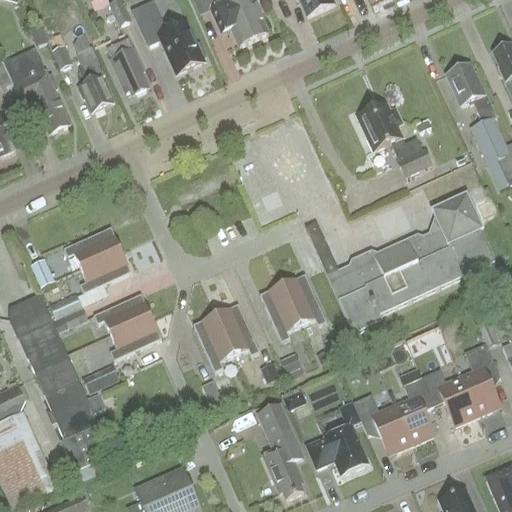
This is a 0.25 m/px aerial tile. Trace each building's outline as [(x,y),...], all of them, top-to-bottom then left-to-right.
[(87,0),(95,15),(109,8),(105,0),(87,0)] [(220,34),(230,29),(239,51),(269,38),(250,0),(235,0),(236,2),(211,13),(220,34)] [(297,0),(307,20),(335,8),(330,0),(297,0)] [(132,25),(121,2),(109,8),(120,31),(132,25)] [(131,15),(148,52),(161,46),(176,80),(205,67),(204,63),(206,62),(200,47),(197,48),(187,27),(167,35),(154,5),(131,15)] [(135,56),(128,42),(107,52),(111,62),(109,63),(125,97),(130,94),(133,100),(149,92),(142,78),(145,76),(135,56)] [(64,49),(52,54),(60,74),(73,68),(64,49)] [(501,71),(499,72),(505,86),(511,101),(511,51),(511,49),(494,56),(501,71)] [(77,58),(76,59),(85,77),(81,79),(85,87),(89,86),(78,91),(82,102),(85,103),(92,118),(114,108),(101,81),(105,79),(92,51),(91,52),(77,58)] [(70,129),(45,74),(35,52),(0,67),(0,86),(13,115),(35,105),(50,138),(70,129)] [(509,190),(511,188),(511,147),(506,150),(493,123),(497,121),(476,76),(474,77),(470,68),(446,79),(461,111),(473,106),(483,127),(471,132),(488,169),(497,165),(509,190)] [(405,182),(432,169),(425,154),(421,156),(416,144),(405,149),(396,131),(402,128),(395,113),(389,116),(386,109),(373,115),(372,113),(359,118),(360,120),(358,121),(368,141),(366,142),(372,155),(374,154),(375,156),(392,148),(400,166),(398,167),(405,182)] [(0,160),(15,154),(0,121),(0,120),(0,160)] [(419,137),(431,132),(427,124),(415,129),(419,137)] [(458,169),(470,164),(468,158),(456,163),(458,169)] [(462,199),(478,192),(468,170),(424,190),(435,214),(433,218),(434,221),(429,237),(423,240),(418,238),(378,256),(372,254),(351,263),(349,269),(338,274),(318,230),(307,235),(354,339),(383,326),(380,320),(495,267),(480,235),(482,228),(470,202),(462,199)] [(121,254),(111,232),(64,253),(68,262),(74,259),(81,273),(121,254)] [(131,277),(129,272),(121,254),(81,273),(87,287),(80,290),(84,298),(131,277)] [(55,285),(45,263),(30,269),(40,292),(55,285)] [(326,326),(305,279),(282,289),(301,330),(315,324),(318,330),(326,326)] [(301,330),(282,289),(260,299),(281,347),(290,343),(287,336),(301,330)] [(82,312),(76,298),(50,310),(56,324),(82,312)] [(112,473),(107,462),(93,431),(98,428),(40,299),(12,311),(12,323),(20,341),(18,342),(27,363),(28,363),(64,444),(65,455),(75,476),(55,485),(24,416),(0,426),(0,487),(11,511),(13,511),(53,495),(54,499),(112,473)] [(151,321),(141,299),(94,320),(98,329),(104,326),(111,340),(151,321)] [(260,356),(238,309),(216,319),(234,360),(248,354),(251,360),(260,356)] [(82,312),(56,324),(54,325),(59,337),(69,332),(69,333),(88,324),(82,312)] [(500,347),(487,318),(476,323),(488,352),(500,347)] [(234,360),(216,319),(193,329),(215,377),(223,373),(220,366),(234,360)] [(161,344),(157,335),(151,321),(111,340),(117,353),(110,356),(114,365),(161,344)] [(334,363),(347,358),(343,348),(330,353),(334,363)] [(511,353),(510,348),(502,351),(508,364),(508,365),(511,374),(511,353)] [(475,376),(461,382),(478,421),(500,412),(489,386),(500,382),(486,349),(467,358),(475,376)] [(321,369),(333,364),(329,355),(317,360),(321,369)] [(304,376),(295,358),(280,364),(289,383),(304,376)] [(265,372),(271,386),(280,382),(274,368),(265,372)] [(112,370),(82,382),(89,398),(118,385),(112,370)] [(478,421),(461,382),(447,388),(440,374),(422,382),(434,411),(444,406),(455,431),(478,421)] [(234,395),(227,380),(215,385),(222,401),(234,395)] [(423,415),(434,411),(422,382),(404,390),(410,404),(395,411),(412,450),(434,440),(423,415)] [(214,386),(202,391),(210,408),(221,403),(214,386)] [(0,416),(26,405),(18,388),(0,396),(0,416)] [(307,407),(302,395),(283,403),(288,415),(307,407)] [(106,412),(100,399),(89,403),(95,417),(106,412)] [(412,450),(395,411),(380,417),(372,399),(353,407),(361,426),(367,440),(378,435),(389,460),(412,450)] [(349,431),(352,430),(361,426),(353,407),(341,412),(349,431)] [(258,419),(274,455),(263,460),(280,498),(283,496),(286,504),(304,497),(300,489),(303,487),(294,466),(303,462),(280,409),(258,419)] [(324,425),(328,434),(345,427),(342,418),(324,425)] [(334,465),(341,480),(369,469),(352,430),(349,431),(324,442),(325,443),(307,451),(317,473),(334,465)] [(199,511),(182,474),(136,495),(143,511),(199,511)] [(511,511),(511,475),(505,479),(504,477),(489,483),(501,511),(511,511)] [(473,511),(466,493),(439,505),(442,511),(473,511)] [(87,511),(82,499),(52,511),(87,511)]
